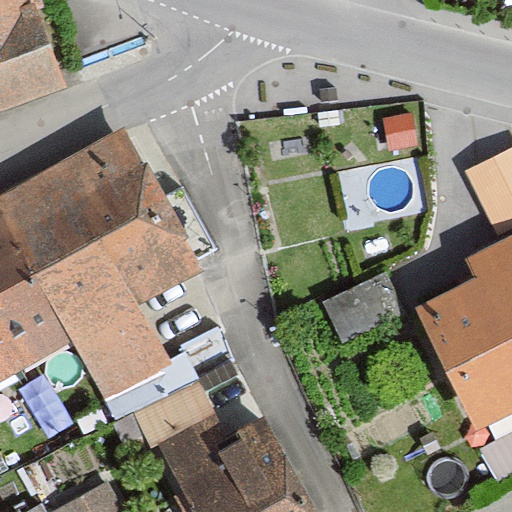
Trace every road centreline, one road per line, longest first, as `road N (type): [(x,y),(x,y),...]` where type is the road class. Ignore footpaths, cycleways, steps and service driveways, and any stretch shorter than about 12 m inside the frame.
road 1 (residential): [(184,71),(248,311),(341,511)]
road 2 (residential): [(511,73),(278,12)]
road 3 (residential): [(0,153),(184,71)]
